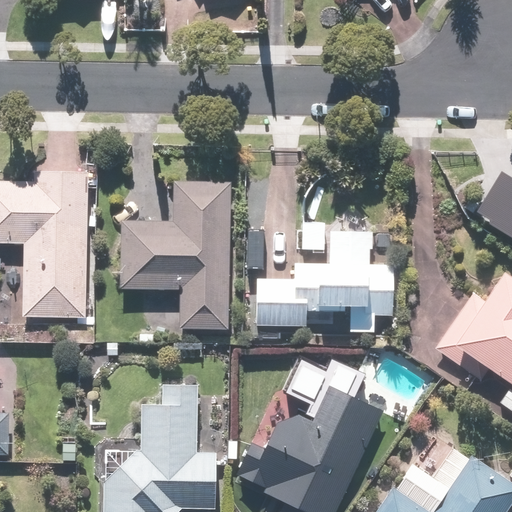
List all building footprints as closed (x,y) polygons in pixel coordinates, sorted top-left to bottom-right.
[(38,182),(0,180),(0,242),(28,243),(26,315),(88,317),(92,171),(39,169),(38,182)] [(176,222),(126,220),(123,288),(184,291),(182,326),(228,328),(236,182),(178,180),(176,222)] [(256,280),(257,324),(309,326),(310,311),(354,313),(353,331),(377,332),(377,315),(395,315),(397,265),(374,264),(375,231),(368,231),(369,219),(358,202),(348,201),(337,216),(338,230),(334,230),(335,262),(299,263),(300,279),(256,280)] [(328,222),(307,221),(305,249),(327,250),(328,222)] [(490,367),(511,382),(511,273),(510,272),(489,303),(476,294),(439,349),(482,378),(490,367)] [(338,511),(385,411),(337,386),(342,374),(315,365),(298,395),(269,404),(239,472),(270,486),(268,490),(289,500),(283,511),(338,511)] [(166,403),(147,402),(144,450),(111,448),(106,511),(179,511),(183,507),(219,507),(221,453),(199,452),(201,386),(166,384),(166,403)] [(511,390),(510,390),(502,403),(511,409),(511,390)] [(0,455),(11,456),(12,412),(0,412),(0,455)] [(506,511),(511,504),(511,478),(475,454),(472,458),(452,445),(450,447),(431,435),(380,511),(506,511)]
